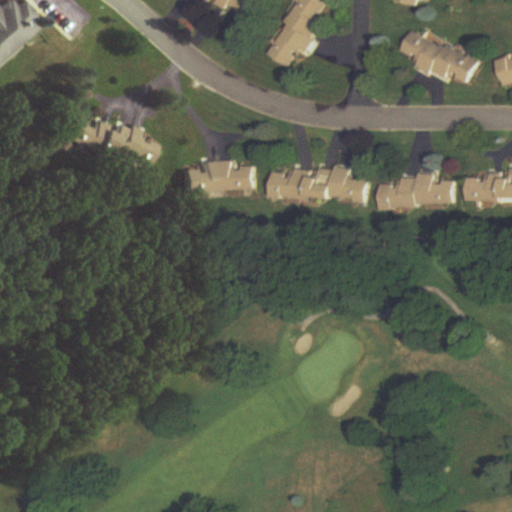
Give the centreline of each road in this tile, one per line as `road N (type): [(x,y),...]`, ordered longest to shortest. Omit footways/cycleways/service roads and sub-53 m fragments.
road 1 (residential): [(121,0),(192,67),(298,114),(350,123),(511,123)]
road 2 (residential): [(350,123),(359,0)]
